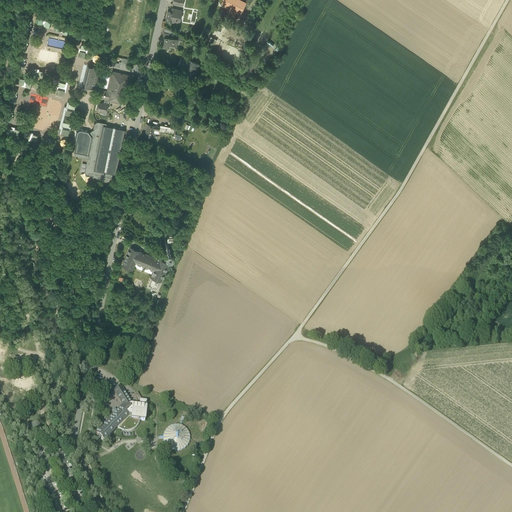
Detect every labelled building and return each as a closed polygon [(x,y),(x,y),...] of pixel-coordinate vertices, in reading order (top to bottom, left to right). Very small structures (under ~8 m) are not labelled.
[(241,14),(247,2),(242,0),(222,0),(220,5),(241,14)] [(165,21),(175,23),(175,20),(176,20),(176,19),(180,20),(182,10),(172,8),(171,11),(167,11),(165,21)] [(160,46),(167,48),(168,45),(176,47),(177,40),(177,39),(168,38),(169,33),(163,32),(160,46)] [(183,76),(192,80),(192,79),(196,70),(197,70),(199,65),(199,64),(190,61),(189,62),(181,59),(178,65),(187,69),(184,76),(183,75),(183,76)] [(84,87),(94,89),(99,68),(89,66),(84,87)] [(110,92),(109,100),(119,103),(124,84),(132,86),(134,77),(112,71),(109,84),(112,85),(110,92)] [(59,79),(57,85),(62,87),(64,87),(65,82),(65,80),(59,79)] [(64,91),(63,90),(57,89),(56,96),(62,97),(64,92),(64,91)] [(105,99),(109,100),(110,92),(107,92),(100,90),(99,97),(105,99)] [(67,107),(68,107),(74,109),(74,108),(76,102),(69,100),(68,102),(67,107)] [(104,116),(105,116),(106,113),(108,104),(103,103),(102,103),(101,103),(97,103),(96,110),(98,110),(98,111),(100,112),(100,114),(104,115),(104,116)] [(71,118),(72,111),(67,110),(65,109),(64,116),(71,118)] [(61,126),(63,126),(68,127),(70,120),(63,119),(61,126)] [(96,180),(110,183),(112,182),(113,176),(112,176),(113,174),(115,175),(116,174),(125,130),(115,128),(114,126),(113,127),(108,126),(105,126),(106,124),(97,122),(94,124),(93,129),(94,130),(95,132),(93,133),(90,135),(89,133),(88,132),(87,131),(86,130),(85,131),(84,131),(82,129),(79,128),(75,131),(73,141),(75,141),(77,143),(76,143),(74,154),(75,156),(76,156),(80,157),(82,158),(82,157),(83,157),(88,158),(87,159),(85,173),(85,174),(86,174),(91,176),(92,174),(93,174),(93,178),(94,180),(95,179),(96,180)] [(144,136),(154,138),(155,134),(158,134),(159,131),(160,127),(147,124),(144,136)] [(67,137),(69,130),(63,129),(62,128),(61,133),(60,135),(67,137)] [(150,278),(161,282),(169,263),(164,261),(163,261),(157,258),(156,259),(153,258),(153,257),(145,253),(145,254),(141,253),(141,252),(135,250),(134,249),(129,247),(121,267),(126,269),(128,269),(132,271),(135,264),(153,271),(150,278)] [(157,292),(161,282),(150,278),(146,288),(157,292)] [(69,322),(56,314),(51,323),(64,331),(69,322)] [(115,430),(117,428),(126,419),(129,416),(126,413),(129,411),(133,406),(132,403),(121,386),(120,387),(115,390),(114,391),(117,397),(119,396),(125,405),(123,407),(119,411),(113,417),(111,416),(111,417),(110,417),(109,418),(95,432),(99,436),(106,443),(110,438),(109,436),(115,430)] [(117,397),(122,405),(125,405),(119,396),(117,397)] [(137,403),(136,406),(145,408),(146,402),(142,401),(140,398),(136,401),(137,403)] [(123,407),(125,405),(122,405),(111,416),(113,417),(119,411),(123,407)] [(146,408),(145,408),(136,406),(133,406),(129,411),(131,414),(129,416),(126,419),(139,420),(145,421),(146,410),(146,408)] [(138,424),(139,420),(126,419),(117,428),(121,430),(124,431),(127,431),(131,431),(134,429),(136,427),(138,424)] [(38,421),(33,424),(36,431),(41,429),(38,421)] [(37,434),(36,431),(33,424),(25,427),(28,437),(37,434)] [(180,450),(184,449),(187,446),(189,443),(190,440),(190,436),(189,432),(187,429),(184,427),(181,425),(177,424),(174,425),(170,426),(167,429),(165,432),(164,435),(164,439),(165,442),(167,446),(169,448),(173,450),(176,450),(180,450)]
